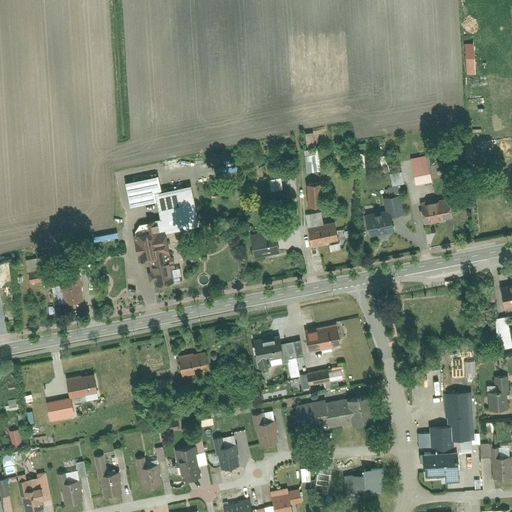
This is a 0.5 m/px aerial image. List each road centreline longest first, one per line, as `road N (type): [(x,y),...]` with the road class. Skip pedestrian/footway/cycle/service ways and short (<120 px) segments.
road 1 (tertiary): [(364,279),(0,351)]
road 2 (residential): [(405,448),(267,463),(258,474),(204,492)]
road 3 (residential): [(405,448),(364,279)]
road 4 (tertiary): [(511,249),(364,279)]
